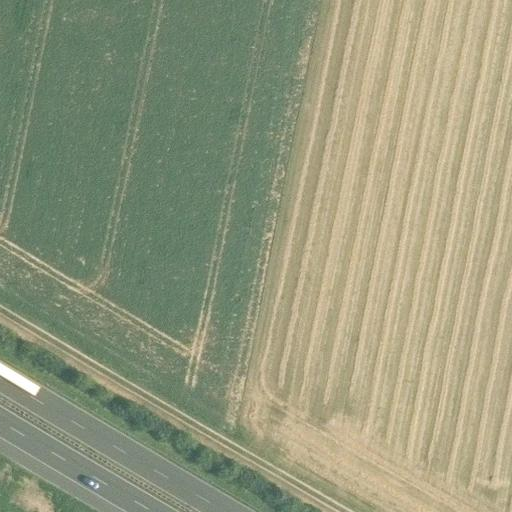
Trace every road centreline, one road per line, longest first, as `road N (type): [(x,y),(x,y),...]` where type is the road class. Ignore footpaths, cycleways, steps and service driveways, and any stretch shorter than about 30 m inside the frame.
road 1 (track): [(346,511),(0,309)]
road 2 (trunk): [(221,511),(0,380)]
road 3 (trunk): [(0,423),(148,511)]
